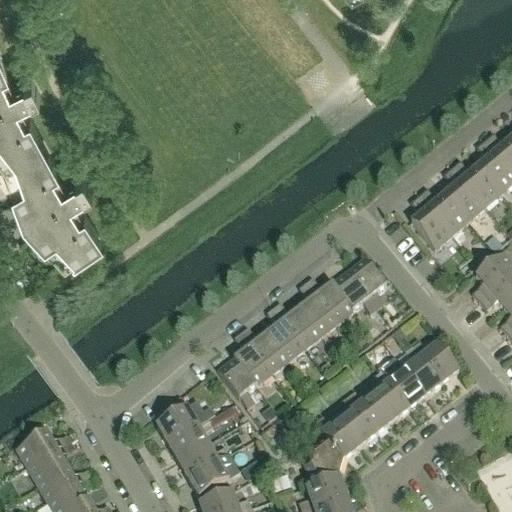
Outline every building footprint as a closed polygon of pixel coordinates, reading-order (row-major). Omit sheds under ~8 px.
[(0,104),(36,87),(32,79),(24,83),(14,88),(7,71),(6,70),(0,72),(0,104)] [(30,119),(22,103),(31,98),(31,99),(40,95),(36,87),(0,104),(0,135),(30,119)] [(43,144),(30,119),(0,135),(0,158),(5,165),(43,144)] [(511,143),(503,150),(494,138),(485,146),(511,177),(511,143)] [(57,168),(43,144),(5,165),(10,180),(15,178),(21,187),(57,168)] [(511,189),(511,177),(485,146),(477,153),(486,164),(478,171),(501,198),(511,189)] [(501,198),(478,171),(470,177),(461,166),(452,174),(485,212),(501,198)] [(32,216),(88,182),(83,174),(75,179),(66,185),(57,170),(57,168),(21,187),(21,188),(15,191),(14,192),(20,207),(25,220),(32,216)] [(485,212),(452,174),(444,180),(453,191),(445,199),(468,226),(485,212)] [(85,215),(75,200),(84,194),(84,195),(92,190),(88,182),(32,216),(25,220),(34,230),(45,242),(46,242),(52,238),(85,216),(85,215)] [(468,226),(445,199),(437,205),(428,194),(419,202),(451,240),(468,226)] [(451,240),(419,202),(411,208),(420,219),(411,227),(435,255),(451,240)] [(101,239),(85,216),(52,238),(58,248),(54,252),(65,264),(66,263),(101,239)] [(494,238),(485,246),(493,255),(502,248),(494,238)] [(479,307),(511,279),(511,267),(504,257),(476,281),(483,290),(472,299),(479,307)] [(386,291),(365,263),(348,276),(377,314),(384,309),(376,299),(386,291)] [(377,314),(348,276),(332,289),(353,317),(363,310),(370,319),(377,314)] [(504,314),(511,307),(511,279),(479,307),(486,316),(497,306),(504,314)] [(313,283),(306,288),(313,297),(319,292),(313,283)] [(306,303),(313,297),(306,288),(299,294),(306,303)] [(353,317),(332,289),(315,301),(337,329),(353,317)] [(337,329),(315,301),(299,314),(321,342),(337,329)] [(507,340),(511,336),(511,307),(504,314),(511,323),(500,332),(507,340)] [(280,308),(273,313),(280,322),(287,317),(280,308)] [(273,327),(280,322),(273,313),(267,319),(273,327)] [(321,342),(299,314),(283,326),(305,354),(321,342)] [(305,354),(283,326),(267,338),(288,366),(305,354)] [(248,333),(241,338),(248,347),(255,342),(248,333)] [(241,352),(248,347),(241,338),(234,343),(241,352)] [(288,366),(267,338),(251,351),(272,379),(288,366)] [(404,341),(397,347),(406,357),(413,352),(409,348),(404,341)] [(419,347),(413,352),(442,390),(459,377),(437,349),(427,357),(419,347)] [(272,379),(251,351),(235,363),(256,391),(272,379)] [(404,374),(425,402),(442,390),(413,352),(406,357),(413,367),(404,374)] [(379,362),(373,367),(380,377),(387,372),(379,362)] [(256,391),(235,363),(218,376),(239,404),(240,404),(247,414),(254,408),(247,398),(256,391)] [(328,366),(321,372),(326,379),(334,373),(328,366)] [(409,415),(425,402),(404,374),(394,382),(387,372),(380,377),(409,415)] [(409,415),(380,377),(373,382),(381,392),(372,399),(393,427),(409,415)] [(393,427),(372,399),(362,406),(355,397),(348,402),(377,440),(393,427)] [(187,412),(181,402),(173,409),(178,417),(187,412)] [(377,440),(348,402),(341,407),(349,417),(339,424),(361,452),(377,440)] [(167,448),(208,424),(204,417),(193,423),(187,412),(178,417),(156,430),(167,448)] [(215,420),(208,424),(213,432),(221,427),(217,419),(215,420)] [(339,480),(344,465),(361,452),(339,424),(330,431),(322,421),(315,427),(323,436),(322,437),(326,442),(309,455),(304,470),(311,490),(306,492),(310,504),(298,508),(299,511),(313,511),(346,501),(339,480)] [(208,448),(202,438),(213,432),(208,424),(167,448),(178,466),(208,448)] [(58,455),(47,437),(16,455),(27,473),(58,455)] [(57,446),(62,453),(71,447),(67,440),(57,446)] [(76,455),(71,447),(62,453),(66,460),(76,455)] [(188,483),(229,459),(225,452),(214,458),(208,448),(178,466),(188,483)] [(37,491),(68,473),(58,455),(27,473),(37,491)] [(229,459),(188,483),(202,507),(232,496),(226,486),(240,478),(229,459)] [(258,464),(241,474),(248,485),(265,474),(258,464)] [(48,508),(78,491),(68,473),(37,491),(48,508)] [(78,481),(82,488),(92,483),(88,475),(78,481)] [(275,503),(293,497),(287,480),(269,487),(275,503)] [(96,490),(92,483),(82,488),(87,496),(96,490)] [(49,511),(81,511),(88,508),(78,491),(48,508),(49,511)] [(251,511),(248,504),(237,509),(232,496),(202,507),(199,508),(200,511),(251,511)] [(350,511),(346,501),(313,511),(350,511)]
